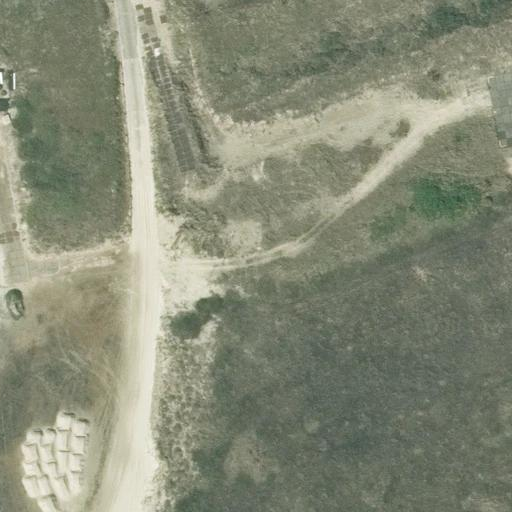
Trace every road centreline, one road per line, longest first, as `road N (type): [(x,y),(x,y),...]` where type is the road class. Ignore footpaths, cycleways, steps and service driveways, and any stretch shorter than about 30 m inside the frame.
road 1 (track): [(143,239),(123,422),(95,511)]
road 2 (unclassified): [(143,239),(122,0)]
